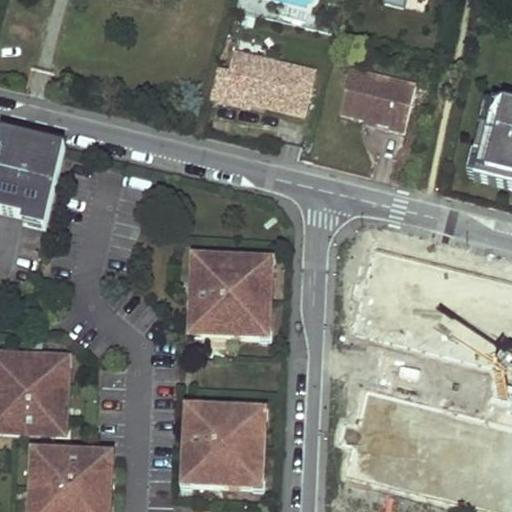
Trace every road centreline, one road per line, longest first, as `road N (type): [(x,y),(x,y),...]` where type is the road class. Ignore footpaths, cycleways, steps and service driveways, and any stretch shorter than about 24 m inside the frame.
road 1 (residential): [(0,113),(325,191)]
road 2 (residential): [(307,511),(325,191)]
road 3 (residential): [(325,191),(511,237)]
